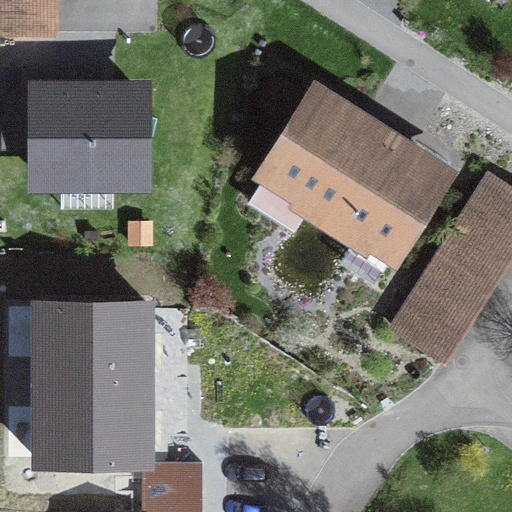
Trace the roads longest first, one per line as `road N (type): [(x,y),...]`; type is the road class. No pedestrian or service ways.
road 1 (residential): [(327,511),(381,443),(419,416),(471,400),(511,407)]
road 2 (residential): [(511,117),(328,0)]
